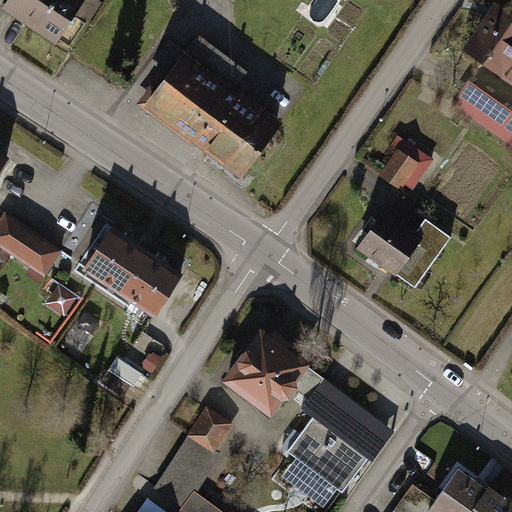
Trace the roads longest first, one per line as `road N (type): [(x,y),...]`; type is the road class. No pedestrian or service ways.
road 1 (residential): [(0,77),(265,253)]
road 2 (residential): [(93,511),(265,253)]
road 3 (residential): [(265,253),(441,0)]
road 4 (residential): [(265,253),(448,383)]
road 5 (residential): [(448,383),(355,511)]
